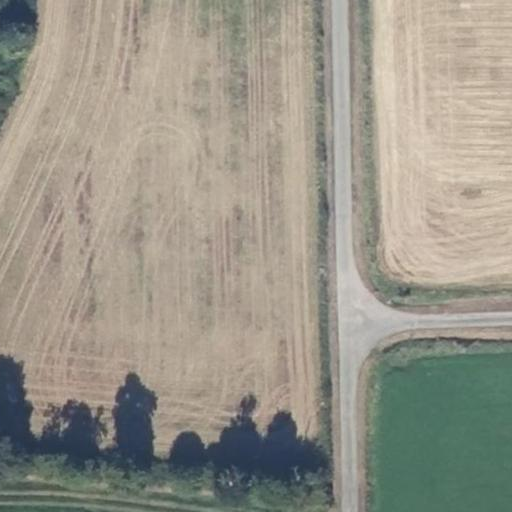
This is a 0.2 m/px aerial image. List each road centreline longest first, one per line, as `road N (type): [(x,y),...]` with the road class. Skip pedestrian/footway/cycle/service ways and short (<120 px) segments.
road 1 (unclassified): [(341,0),(347,324)]
road 2 (unclassified): [(347,324),(351,511)]
road 3 (unclassified): [(347,324),(511,321)]
